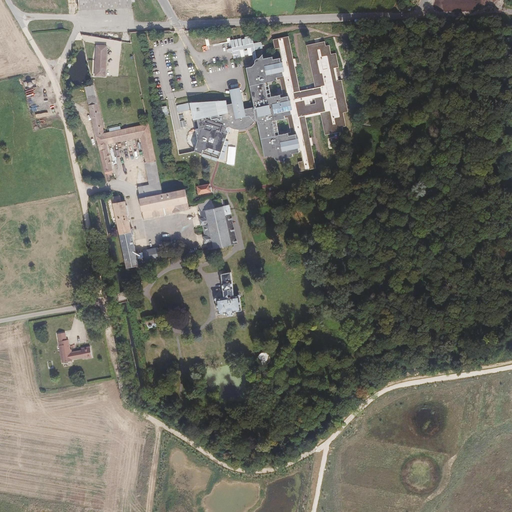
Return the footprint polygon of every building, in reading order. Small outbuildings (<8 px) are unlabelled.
[(132,0),(79,0),(80,10),(133,9),(132,0)] [(288,35),(273,38),(275,49),(284,47),(293,91),(298,115),(303,160),(298,161),(300,170),(315,167),(305,114),(320,112),(326,134),(344,129),(348,112),(335,52),(325,41),(306,44),(315,86),(300,89),(288,35)] [(109,47),(106,46),(98,46),(95,76),(106,77),(109,47)] [(233,107),(231,107),(235,132),(238,133),(247,132),(254,128),(256,128),(258,129),(264,161),(270,161),(284,166),(284,162),(292,161),(292,159),(298,157),(298,154),(302,154),(300,143),(296,143),(295,140),(289,141),(288,138),(280,139),(277,126),(286,125),(285,122),(292,120),(292,117),(296,116),(294,106),(290,106),(289,103),(282,103),(282,101),(273,102),(271,88),(279,87),(279,84),(286,83),(285,79),(289,78),(287,68),(284,68),(283,65),(277,66),(276,63),(267,64),(266,62),(253,72),(249,72),(255,110),(244,112),(241,91),(231,93),(233,107)] [(84,88),(87,104),(94,103),(90,87),(84,88)] [(100,132),(94,103),(87,104),(103,175),(105,175),(104,170),(110,169),(104,142),(138,136),(145,173),(157,171),(148,119),(142,121),(142,124),(100,132)] [(235,132),(231,107),(229,108),(227,104),(196,104),(177,107),(179,113),(192,111),(198,141),(194,152),(194,153),(219,162),(228,138),(227,138),(228,132),(232,132),(235,132)] [(178,156),(174,132),(166,133),(169,158),(178,156)] [(237,148),(230,147),(228,164),(235,165),(237,148)] [(157,171),(145,173),(148,185),(150,199),(161,197),(161,193),(157,171)] [(212,193),(210,186),(210,184),(197,186),(199,195),(212,193)] [(150,199),(148,185),(136,188),(142,217),(151,215),(150,209),(155,208),(156,214),(186,208),(182,193),(161,197),(150,199)] [(111,201),(112,207),(125,274),(137,271),(123,205),(119,205),(117,200),(111,201)] [(205,242),(207,251),(232,244),(225,207),(224,200),(197,205),(200,218),(209,216),(210,222),(201,224),(204,236),(213,234),(214,240),(205,242)] [(232,244),(239,242),(235,226),(237,225),(236,221),(234,221),(232,206),(225,207),(232,244)] [(209,216),(200,218),(196,219),(197,225),(201,224),(210,222),(209,216)] [(201,243),(205,242),(214,240),(213,234),(204,236),(199,237),(201,243)] [(157,263),(156,254),(142,257),(144,266),(157,263)] [(229,315),(241,313),(238,298),(233,299),(228,275),(218,277),(223,302),(215,303),(218,317),(222,316),(224,318),(228,318),(229,316),(229,315)] [(155,326),(154,321),(144,322),(146,331),(155,329),(155,326)] [(54,338),(55,345),(63,344),(62,336),(54,338)] [(87,351),(78,353),(79,355),(67,357),(65,344),(63,344),(55,345),(56,350),(58,349),(59,355),(57,355),(59,367),(69,365),(69,363),(80,362),(80,363),(89,361),(87,351)] [(257,354),(256,358),(256,361),(258,364),(260,365),(264,365),(267,364),(269,361),(269,357),(267,354),(264,352),(260,352),(257,354)]
